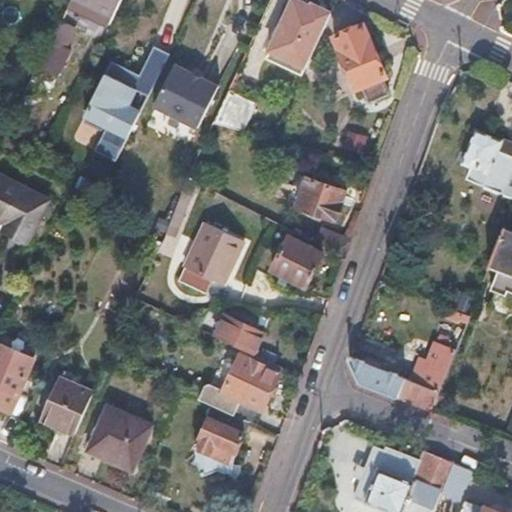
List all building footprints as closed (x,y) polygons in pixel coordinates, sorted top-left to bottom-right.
[(71,0),(69,4),(110,23),(121,0),(71,0)] [(302,73),(331,11),(307,0),(292,0),(267,57),(302,73)] [(76,22),(64,16),(43,56),(55,62),(76,22)] [(363,22),(334,35),(356,88),(363,85),(369,101),(390,93),(384,77),(388,76),(363,22)] [(149,96),(169,53),(154,45),(138,78),(129,74),(130,70),(112,60),(85,114),(107,126),(95,150),(116,160),(140,112),(129,106),(137,89),(149,96)] [(198,127),(218,85),(196,74),(175,64),(154,106),(198,127)] [(256,103),(229,90),(213,123),(243,131),(256,103)] [(463,162),(470,165),(465,177),(511,195),(511,152),(506,150),(509,140),(493,134),(477,128),(463,162)] [(347,189),(310,176),(299,206),(336,219),(341,204),(347,189)] [(0,177),(0,223),(7,227),(2,236),(14,242),(26,249),(49,202),(0,177)] [(248,240),(207,222),(181,279),(209,292),(215,279),(228,284),(238,262),(248,240)] [(489,265),(497,267),(490,285),(507,292),(509,288),(511,288),(511,224),(505,222),(489,265)] [(352,239),(327,227),(318,242),(345,256),(352,239)] [(323,254),(289,236),(273,267),(307,285),(315,270),(323,254)] [(474,304),(451,296),(448,305),(470,314),(474,304)] [(24,305),(14,300),(0,329),(0,349),(2,350),(24,305)] [(445,304),(442,311),(468,321),(470,314),(448,305),(445,304)] [(246,325),(226,315),(216,336),(256,355),(265,334),(246,325)] [(351,358),(363,381),(434,409),(457,348),(437,340),(430,359),(421,356),(417,367),(412,379),(352,356),(351,358)] [(282,373),(237,354),(219,392),(238,401),(232,414),(250,422),(258,426),(270,399),(282,373)] [(27,381),(0,369),(0,408),(12,414),(27,381)] [(94,390),(60,374),(40,417),(57,424),(73,432),(94,390)] [(153,424),(107,404),(87,449),(110,459),(133,470),(153,424)] [(232,414),(213,406),(196,446),(199,448),(192,463),(200,467),(206,478),(222,470),(227,473),(229,473),(232,472),(235,470),(235,461),(236,452),(250,422),(232,414)] [(417,481),(380,467),(373,484),(366,501),(392,511),(433,511),(442,491),(454,460),(430,451),(417,481)] [(473,468),(454,460),(442,491),(460,498),(473,468)] [(494,511),(466,501),(461,511),(494,511)]
